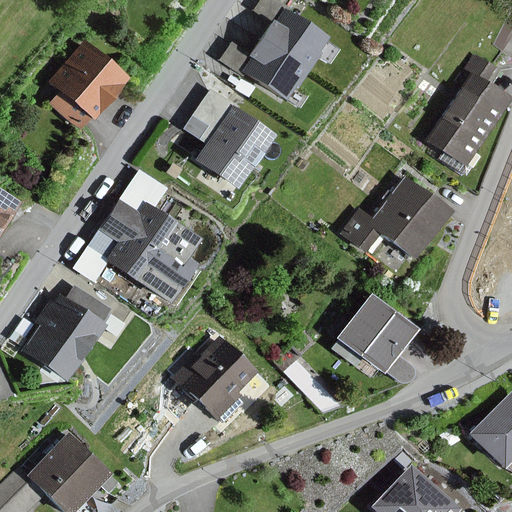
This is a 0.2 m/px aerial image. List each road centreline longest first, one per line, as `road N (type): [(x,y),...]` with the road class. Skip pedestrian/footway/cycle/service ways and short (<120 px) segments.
road 1 (residential): [(141,511),(189,481),(403,402),(498,355)]
road 2 (residential): [(222,0),(0,318)]
road 3 (residential): [(498,355),(463,330),(451,305),(511,139)]
